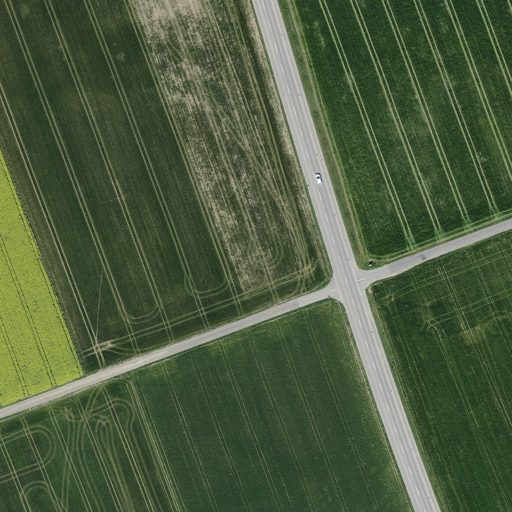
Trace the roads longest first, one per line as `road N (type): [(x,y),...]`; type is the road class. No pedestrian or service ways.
road 1 (unclassified): [(348,284),(0,415)]
road 2 (tertiary): [(261,0),(348,284)]
road 3 (tertiary): [(348,284),(424,511)]
road 4 (unclassified): [(511,223),(348,284)]
